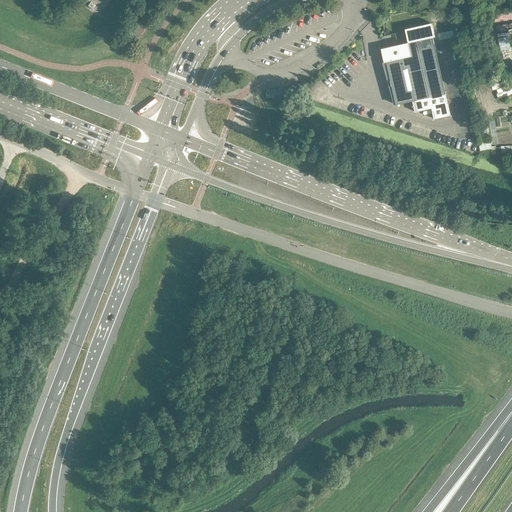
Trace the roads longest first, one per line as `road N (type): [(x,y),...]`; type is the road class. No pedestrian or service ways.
road 1 (secondary): [(171,165),(360,231),(511,271)]
road 2 (secondary): [(511,260),(183,138)]
road 3 (motorway): [(134,192),(56,388),(20,511)]
road 4 (tertiary): [(194,213),(511,312)]
road 5 (motorway): [(52,511),(60,448),(157,200)]
road 6 (unclassified): [(223,51),(272,72),(304,66),(335,42),(355,0)]
road 7 (secondary): [(158,129),(0,65)]
road 8 (track): [(0,303),(58,204),(98,176)]
road 9 (secondary): [(0,101),(149,157)]
road 10 (tertiary): [(134,192),(0,134)]
road 11 (tertiary): [(221,13),(202,34),(158,129)]
road 12 (motorway): [(511,418),(427,511)]
